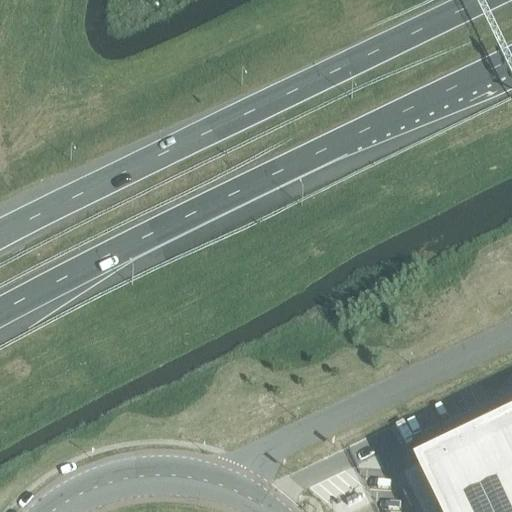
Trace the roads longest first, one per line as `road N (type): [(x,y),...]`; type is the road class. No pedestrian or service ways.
road 1 (unclassified): [(217,484),(266,447),(511,332)]
road 2 (trunk): [(223,199),(511,60)]
road 3 (trunk): [(481,0),(199,135)]
road 4 (motorway): [(0,312),(223,199)]
road 5 (motorway): [(199,135),(0,236)]
road 6 (unclassified): [(52,511),(115,480),(169,475),(217,484)]
